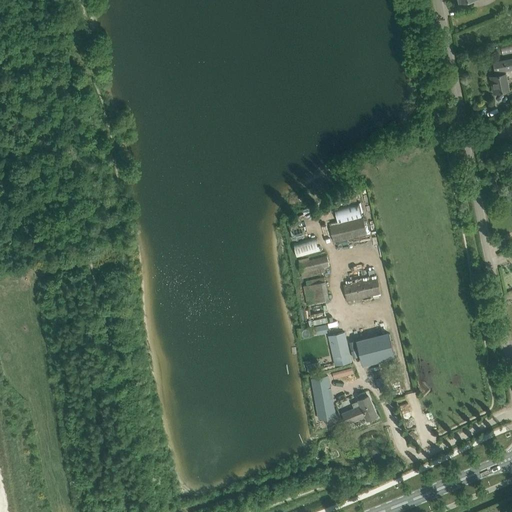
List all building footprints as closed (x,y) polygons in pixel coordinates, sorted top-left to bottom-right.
[(496,75),(493,76),(491,77),(494,93),(509,90),(505,70),(511,68),(511,59),(494,63),(496,75)] [(504,126),(499,129),(501,135),(507,131),(504,126)] [(359,194),(338,199),(351,248),(371,243),(359,194)] [(330,226),(334,241),(346,238),(343,222),(330,226)] [(315,239),(293,244),(296,257),(318,251),(315,239)] [(299,262),(301,272),(330,265),(327,256),(299,262)] [(307,285),(304,285),(308,303),(329,299),(324,277),(306,280),(307,285)] [(343,285),(347,300),(381,293),(378,277),(343,285)] [(325,324),(316,326),(317,334),(321,333),(321,331),(326,330),(325,324)] [(345,332),(329,336),(333,352),(334,357),(335,365),(351,361),(350,354),(345,332)] [(389,332),(357,341),(363,364),(395,356),(389,332)] [(328,375),(311,377),(319,418),(335,415),(328,375)] [(376,379),(381,391),(388,388),(383,376),(376,379)] [(354,409),(343,414),(346,423),(366,415),(367,419),(377,416),(369,396),(360,400),(352,403),(354,409)]
